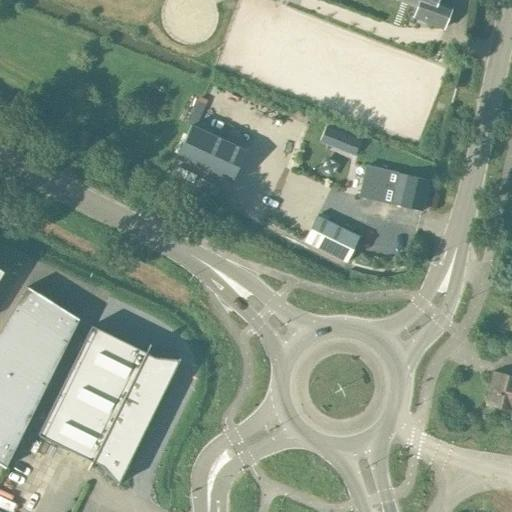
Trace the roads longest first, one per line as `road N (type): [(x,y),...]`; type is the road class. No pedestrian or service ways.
road 1 (tertiary): [(388,354),(431,316),(442,288),(509,0)]
road 2 (tertiary): [(300,346),(197,259),(0,157)]
road 3 (track): [(511,476),(469,470),(389,424)]
road 4 (unclassified): [(208,511),(213,467),(288,419)]
